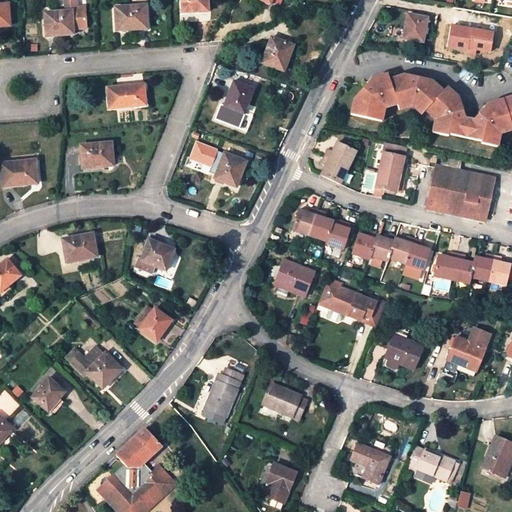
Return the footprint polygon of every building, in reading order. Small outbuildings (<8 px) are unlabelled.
[(66,11),(45,13),(47,34),(62,33),(62,35),(74,33),(74,29),(87,27),(85,7),(78,7),(76,0),(75,0),(65,1),(66,11)] [(139,0),(140,6),(116,7),(117,30),(129,30),(129,27),(148,26),(148,20),(160,18),(158,0),(139,0)] [(208,0),(182,0),(183,12),(209,11),(208,0)] [(8,4),(0,4),(0,26),(11,26),(8,4)] [(428,17),(408,14),(404,39),(424,41),(425,33),(428,34),(430,22),(427,21),(428,17)] [(449,47),(468,50),(467,54),(476,56),(476,51),(489,53),(493,31),(453,25),(449,47)] [(292,45),(272,37),(263,62),(285,71),(289,60),(286,59),(292,45)] [(354,100),(351,115),(382,122),(384,115),(381,110),(389,105),(390,107),(398,104),(400,110),(409,106),(408,104),(418,106),(418,109),(422,116),(428,111),(432,117),(436,115),(440,123),(434,125),(432,133),(449,137),(450,134),(482,142),(482,144),(498,147),(501,138),(498,135),(504,129),(506,131),(511,129),(511,97),(490,104),(476,119),(465,117),(459,99),(447,88),(443,91),(433,81),(416,78),(404,75),(389,80),(388,74),(374,79),(354,100)] [(254,88),(235,81),(226,105),(245,112),(254,88)] [(110,108),(135,105),(147,103),(144,83),(108,88),(110,108)] [(147,103),(135,105),(135,108),(151,106),(148,83),(144,83),(147,103)] [(225,154),(217,151),(217,150),(196,141),(190,158),(211,166),(209,172),(217,175),(225,154)] [(324,174),(342,183),(358,149),(341,141),(336,149),(332,147),(324,162),(328,165),(324,174)] [(112,142),(82,145),(84,167),(103,165),(103,167),(114,166),(112,142)] [(382,170),(408,175),(410,166),(405,165),(409,146),(388,142),(382,170)] [(247,162),(225,153),(225,154),(217,175),(216,178),(236,186),(241,172),(243,172),(247,162)] [(440,162),(439,165),(463,170),(465,160),(436,154),(434,161),(440,162)] [(36,159),(0,163),(0,172),(1,186),(11,185),(11,184),(27,182),(27,184),(39,183),(36,159)] [(463,170),(439,165),(439,168),(432,200),(429,199),(427,206),(430,206),(429,208),(488,221),(498,178),(463,170)] [(408,175),(382,170),(378,188),(399,193),(401,183),(407,184),(408,175)] [(310,212),(300,208),(293,229),(328,242),(327,244),(344,250),(352,229),(343,226),(345,222),(337,219),(336,221),(327,218),(329,213),(312,207),(310,212)] [(371,236),(362,233),(355,254),(372,260),(373,256),(383,260),(390,262),(392,259),(409,265),(426,271),(432,251),(423,248),(425,241),(410,236),(408,242),(399,239),(399,237),(391,234),(389,240),(380,236),(381,235),(373,232),(371,236)] [(93,235),(63,240),(67,260),(86,257),(87,258),(97,256),(93,235)] [(286,238),(277,235),(275,240),(284,243),(286,238)] [(175,249),(150,239),(142,261),(138,259),(135,268),(153,275),(156,266),(167,270),(175,249)] [(451,259),(441,256),(436,277),(471,285),(472,279),(507,286),(508,282),(511,266),(511,264),(503,263),(504,258),(488,255),(487,259),(477,257),(476,264),(466,262),(467,257),(452,254),(451,259)] [(383,260),(373,256),(372,260),(371,263),(380,267),(383,260)] [(21,275),(8,260),(0,267),(0,300),(12,289),(10,285),(21,275)] [(317,274),(288,262),(278,287),(308,298),(317,274)] [(426,271),(409,265),(405,276),(422,282),(426,271)] [(343,288),(333,284),(324,307),(333,311),(363,323),(364,320),(371,323),(375,314),(384,317),(390,302),(374,296),(372,302),(342,290),(343,288)] [(172,320),(155,309),(141,329),(157,340),(172,320)] [(384,317),(375,314),(371,323),(380,327),(384,317)] [(475,327),(468,343),(487,351),(493,335),(475,327)] [(391,363),(410,371),(416,374),(431,336),(417,331),(411,344),(397,338),(387,361),(391,363)] [(449,361),(470,369),(472,364),(480,367),(487,351),(468,343),(458,339),(449,361)] [(79,354),(71,363),(85,376),(89,373),(104,388),(111,380),(111,379),(121,368),(106,353),(104,355),(98,349),(94,353),(91,351),(84,359),(79,354)] [(67,359),(71,363),(79,354),(75,350),(67,359)] [(410,371),(391,363),(390,368),(391,370),(406,376),(408,376),(410,371)] [(472,364),(470,369),(478,373),(480,367),(472,364)] [(66,391),(50,378),(33,397),(49,411),(66,391)] [(215,416),(212,423),(227,430),(234,414),(238,416),(245,399),(242,398),(245,390),(226,382),(223,388),(221,387),(210,414),(212,414),(215,416)] [(288,397),(274,391),(265,409),(302,426),(311,407),(303,404),(304,402),(289,395),(288,397)] [(0,440),(10,429),(0,420),(0,442),(1,442),(0,441),(0,440)] [(154,486),(163,495),(176,484),(158,465),(151,471),(143,463),(162,446),(145,428),(124,448),(116,455),(124,464),(112,474),(115,477),(113,478),(116,481),(116,482),(116,483),(116,484),(114,486),(112,487),(113,489),(105,497),(106,498),(118,511),(127,511),(131,509),(132,511),(145,511),(151,507),(142,497),(154,486)] [(486,467),(504,474),(509,462),(511,463),(511,459),(511,440),(497,435),(486,467)] [(383,486),(387,476),(394,459),(362,446),(356,463),(373,469),(376,471),(372,482),(383,486)] [(452,480),(459,461),(444,456),(443,459),(421,450),(413,471),(420,474),(422,470),(424,471),(431,474),(451,482),(452,480)] [(461,462),(459,461),(452,480),(456,482),(460,471),(458,471),(461,462)] [(297,474),(275,464),(267,482),(271,484),(266,496),(272,499),(269,507),(280,511),(297,474)] [(376,471),(373,469),(368,481),(372,482),(376,471)] [(97,489),(105,497),(113,489),(112,487),(114,486),(116,484),(116,483),(116,482),(116,481),(113,478),(115,477),(112,474),(97,489)] [(387,476),(383,486),(392,490),(396,480),(387,476)] [(404,483),(396,480),(392,490),(400,493),(404,483)] [(142,497),(151,507),(163,495),(154,486),(142,497)] [(467,508),(469,493),(459,491),(458,507),(467,508)]
